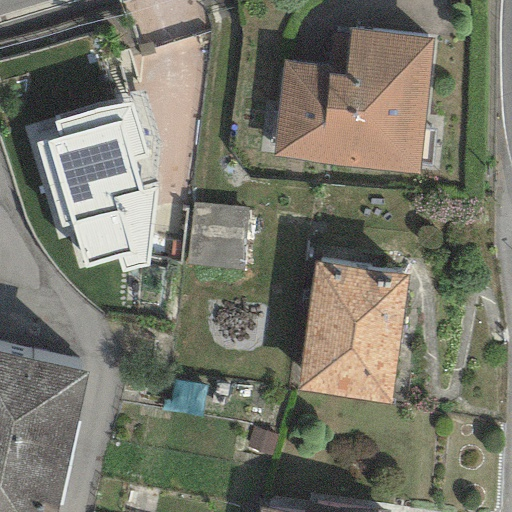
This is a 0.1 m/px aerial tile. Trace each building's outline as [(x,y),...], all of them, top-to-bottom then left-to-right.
[(283,72),(273,157),(417,174),(433,43),(348,33),(343,79),(283,72)] [(60,148),(49,152),(85,274),(116,265),(121,281),(145,273),(156,193),(139,198),(131,169),(144,165),(129,111),(55,132),(60,148)] [(318,271),(297,398),(388,413),(409,286),(318,271)] [(0,303),(0,500),(44,510),(84,321),(0,303)] [(259,477),(256,511),(394,511),(397,489),(259,477)]
